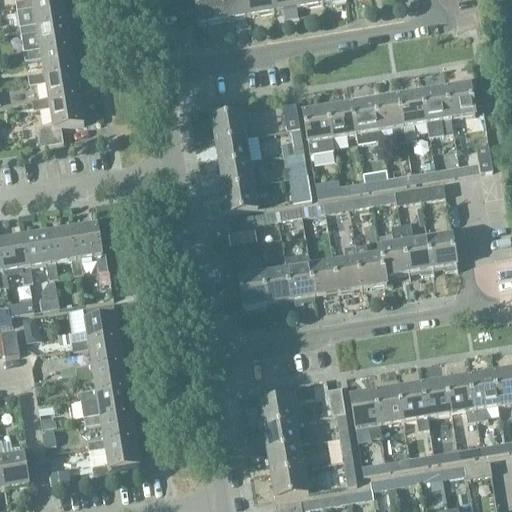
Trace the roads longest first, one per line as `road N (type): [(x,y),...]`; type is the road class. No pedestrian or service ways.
road 1 (residential): [(154,73),(434,26)]
road 2 (residential): [(200,360),(476,313)]
road 3 (residential): [(200,360),(170,171)]
road 4 (residential): [(0,199),(170,171)]
road 5 (residential): [(222,500),(200,360)]
